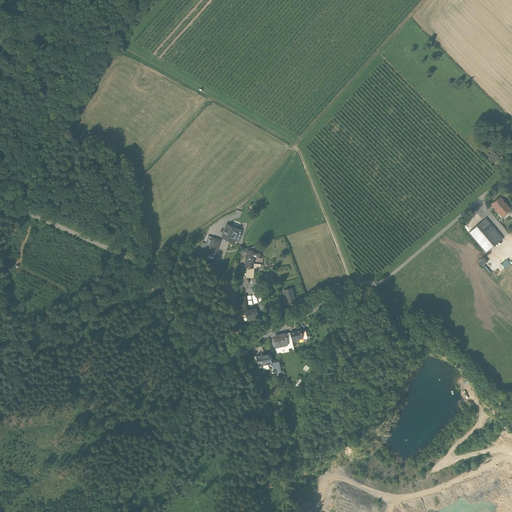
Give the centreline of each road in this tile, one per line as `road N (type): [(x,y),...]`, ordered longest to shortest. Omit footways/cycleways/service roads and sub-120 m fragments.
road 1 (track): [(294,145),(119,48)]
road 2 (track): [(378,284),(264,336),(231,361),(217,358),(224,344)]
road 3 (track): [(294,145),(245,199),(143,267)]
road 4 (track): [(424,0),(294,145)]
road 5 (track): [(148,261),(132,187),(210,98)]
road 6 (unclassified): [(0,198),(143,267),(158,287)]
road 7 (track): [(378,284),(511,180)]
road 8 (track): [(350,284),(294,145)]
road 9 (unknown): [(0,104),(76,0)]
